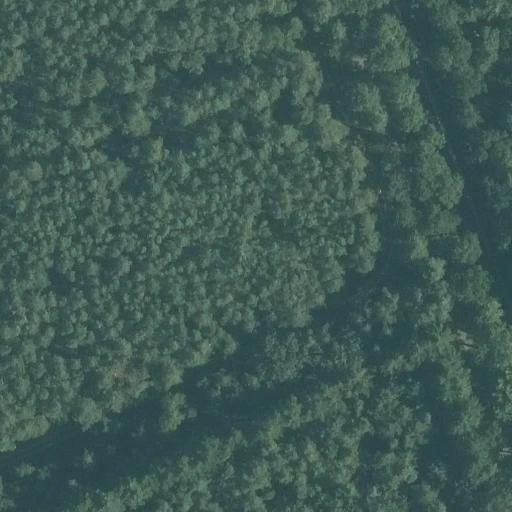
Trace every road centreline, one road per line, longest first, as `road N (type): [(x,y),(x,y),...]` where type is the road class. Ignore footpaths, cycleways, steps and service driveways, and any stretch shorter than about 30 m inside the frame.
road 1 (track): [(302,0),(383,212),(388,250),(376,282),(348,306),(0,464)]
road 2 (primary): [(511,310),(392,0)]
